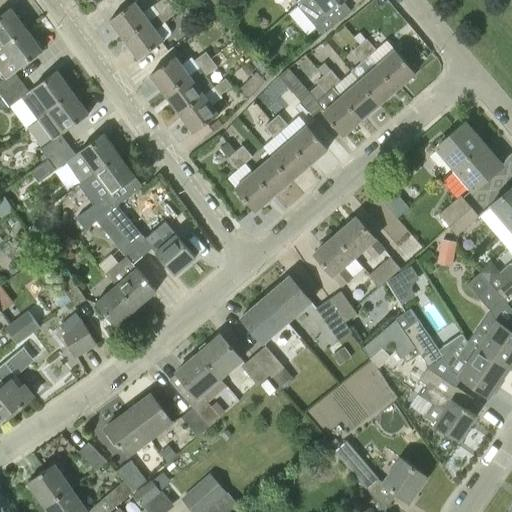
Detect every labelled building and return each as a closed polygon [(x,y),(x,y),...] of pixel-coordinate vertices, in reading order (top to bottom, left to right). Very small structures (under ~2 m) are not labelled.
[(110,19),(124,38),(159,12),(153,5),(144,11),(136,0),(110,19)] [(159,12),(174,2),(172,0),(159,0),(153,5),(159,12)] [(303,0),(299,3),(297,5),(322,35),(351,10),(343,2),(345,0),(303,0)] [(174,2),(159,12),(164,20),(179,10),(174,2)] [(0,48),(27,29),(11,7),(0,14),(0,48)] [(159,12),(124,38),(139,58),(164,39),(158,30),(167,24),(164,20),(159,12)] [(0,93),(2,97),(22,81),(15,71),(43,50),(27,29),(0,48),(0,70),(5,78),(0,81),(0,93)] [(370,56),(377,50),(367,38),(360,44),(370,56)] [(380,103),(397,89),(377,64),(370,56),(360,44),(352,50),(361,61),(350,71),(358,80),(380,103)] [(416,72),(396,49),(377,64),(397,89),(416,72)] [(212,59),(211,58),(206,51),(194,60),(200,68),(212,59)] [(150,74),(165,94),(200,68),(194,60),(192,57),(183,64),(176,55),(150,74)] [(200,68),(206,75),(217,66),(212,59),(200,68)] [(343,135),(361,119),(340,95),(334,88),(324,75),(317,81),(326,92),(317,100),(289,67),(278,75),(313,116),(322,108),(323,109),(322,111),(343,135)] [(179,113),(214,86),(206,75),(200,68),(165,94),(179,113)] [(324,75),(334,88),(342,81),(331,69),(324,75)] [(22,97),(37,118),(73,92),(57,70),(32,88),(33,89),(30,91),(22,81),(2,97),(9,105),(9,106),(22,97)] [(241,87),(249,96),(265,80),(256,71),(241,87)] [(226,77),(214,86),(221,96),(233,86),(226,77)] [(358,80),(351,86),(340,95),(361,119),(380,103),(358,80)] [(214,86),(179,113),(193,132),(219,113),(212,102),(221,96),(214,86)] [(48,159),(69,144),(61,134),(64,131),(64,132),(89,113),(73,92),(37,118),(53,139),(41,148),(48,159)] [(271,120),(281,131),(289,125),(279,114),(272,120),(271,120)] [(274,137),(281,131),(271,120),(264,126),(274,137)] [(436,147),(455,168),(483,143),(465,122),(436,147)] [(288,140),(309,164),(328,148),(307,124),(298,132),(288,140)] [(95,173),(120,155),(103,133),(76,153),(69,144),(48,159),(56,169),(66,161),(81,183),(95,173)] [(309,164),(288,140),(270,156),(290,180),(309,164)] [(221,147),(238,169),(246,163),(236,151),(235,151),(228,142),(221,147)] [(483,143),(455,168),(473,189),(502,165),(483,143)] [(236,151),(246,163),(253,156),(243,145),(236,151)] [(120,155),(95,173),(111,194),(135,176),(120,155)] [(290,180),(270,156),(253,172),(273,196),(290,180)] [(255,211),(273,196),(253,172),(235,187),(255,211)] [(397,217),(408,208),(391,186),(379,197),(397,217)] [(511,186),(489,206),(508,228),(511,224),(511,186)] [(438,214),(448,227),(471,207),(461,195),(438,214)] [(456,235),(479,216),(471,207),(448,227),(446,229),(453,237),(456,235)] [(116,284),(136,308),(157,290),(134,263),(143,255),(116,224),(107,213),(96,220),(127,256),(107,272),(116,284)] [(126,216),(116,224),(143,255),(153,247),(126,216)] [(336,235),(356,258),(366,250),(373,259),(385,249),(356,216),(336,235)] [(511,224),(508,228),(509,229),(498,237),(511,252),(511,224)] [(196,257),(176,233),(154,251),(175,275),(196,257)] [(356,258),(336,235),(314,253),(342,286),(354,276),(353,276),(363,267),(355,258),(356,258)] [(442,237),(441,260),(449,260),(450,244),(455,245),(455,238),(442,237)] [(369,274),(380,286),(401,268),(390,256),(369,274)] [(511,260),(488,281),(497,291),(511,278),(511,260)] [(64,282),(72,277),(66,267),(58,272),(64,282)] [(467,284),(489,310),(497,319),(478,348),(508,369),(511,362),(511,308),(507,303),(497,291),(488,281),(481,272),(467,284)] [(264,297),(287,323),(312,302),(289,275),(264,297)] [(75,306),(86,299),(72,277),(64,282),(61,284),(75,306)] [(511,298),(511,278),(497,291),(507,303),(511,298)] [(115,325),(136,308),(116,284),(95,302),(115,325)] [(345,322),(357,313),(341,290),(328,299),(345,322)] [(264,343),(287,323),(264,297),(241,316),(264,343)] [(352,332),(345,322),(328,299),(315,308),(339,341),(352,332)] [(429,366),(443,356),(439,350),(411,309),(396,318),(415,347),(429,366)] [(17,344),(20,341),(37,330),(40,327),(29,311),(5,327),(17,344)] [(403,358),(415,347),(396,318),(364,346),(370,356),(382,346),(385,349),(393,343),(403,358)] [(76,355),(96,342),(82,319),(79,321),(63,334),(76,355)] [(198,353),(221,379),(243,360),(220,334),(198,353)] [(478,348),(468,341),(450,367),(453,371),(489,396),(508,369),(478,348)] [(273,378),(285,368),(265,345),(253,355),(269,375),(271,377),(273,378)] [(340,366),(352,356),(346,347),(332,355),(340,366)] [(199,398),(221,379),(198,353),(176,371),(199,398)] [(257,385),(269,375),(253,355),(241,366),(257,385)] [(0,417),(6,413),(8,417),(38,392),(30,382),(12,359),(0,367),(0,417)] [(434,375),(429,382),(420,395),(431,402),(423,415),(434,423),(459,440),(476,414),(448,396),(453,388),(434,375)] [(127,411),(152,439),(173,423),(151,393),(127,411)] [(192,407),(209,426),(220,415),(212,406),(204,397),(192,407)] [(197,436),(209,426),(192,407),(181,417),(197,436)] [(128,457),(152,439),(127,411),(106,427),(128,457)] [(96,470),(107,460),(88,441),(78,451),(96,470)] [(366,488),(378,477),(357,452),(344,463),(366,488)] [(399,456),(381,482),(410,502),(428,477),(399,456)] [(134,491),(147,480),(131,459),(117,470),(116,471),(125,480),(134,491)] [(45,506),(71,487),(54,463),(28,481),(45,506)] [(181,497),(193,511),(202,511),(226,492),(210,472),(181,497)] [(115,507),(119,504),(134,491),(125,480),(105,496),(107,497),(115,507)] [(134,496),(143,507),(162,492),(153,481),(134,496)] [(71,487),(45,506),(48,511),(87,511),(88,511),(71,487)]
